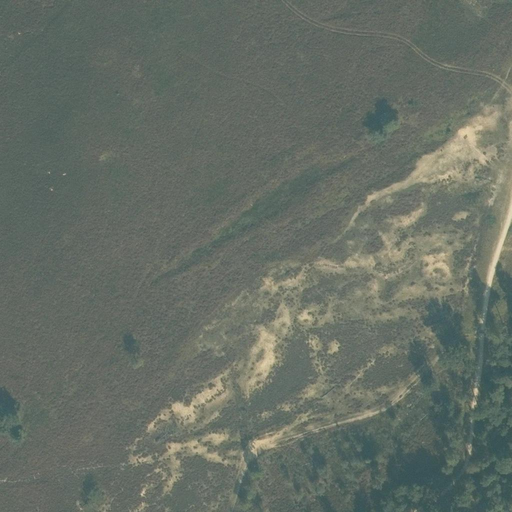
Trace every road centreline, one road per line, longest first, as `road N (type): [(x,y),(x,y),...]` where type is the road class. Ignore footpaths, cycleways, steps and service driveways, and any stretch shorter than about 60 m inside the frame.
road 1 (track): [(511,181),(482,276),(468,379)]
road 2 (track): [(468,379),(453,467),(397,511)]
